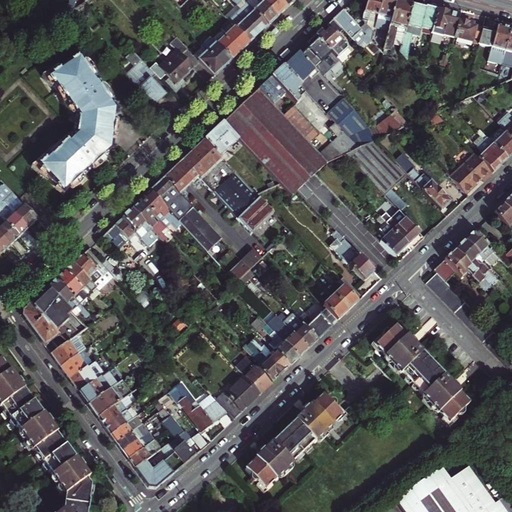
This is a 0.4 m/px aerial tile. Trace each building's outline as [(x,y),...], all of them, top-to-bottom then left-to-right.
[(79,0),(77,0),(60,11),(64,16),(83,3),(79,0)] [(265,25),(241,0),(232,0),(236,4),(239,1),(242,5),(226,21),(228,23),(232,27),(246,42),(256,33),(265,25)] [(241,0),(265,25),(270,20),(274,16),(259,0),(241,0)] [(285,6),(278,0),(259,0),(274,16),(280,11),(285,6)] [(372,27),(378,0),(366,0),(365,3),(364,4),(363,6),(359,19),(361,25),(356,29),(368,41),(372,27)] [(386,26),(393,0),(392,0),(378,0),(372,27),(375,28),(376,23),(386,26)] [(398,46),(408,4),(400,2),(393,0),(386,26),(380,53),(378,59),(383,60),(385,52),(389,53),(391,44),(398,46)] [(239,1),(236,4),(222,17),(226,21),(242,5),(239,1)] [(396,52),(402,59),(409,33),(417,35),(419,26),(429,28),(434,9),(434,8),(423,6),(423,8),(419,7),(408,4),(398,46),(396,52)] [(443,11),(434,9),(429,28),(429,31),(440,34),(441,30),(453,33),(454,25),(452,25),(455,16),(446,13),(446,12),(443,11)] [(356,29),(339,11),(336,14),(329,20),(339,31),(358,50),(368,41),(356,29)] [(452,37),(477,43),(480,28),(468,25),(469,21),(466,20),(456,18),(454,25),(453,33),(452,37)] [(334,36),(339,31),(329,20),(324,25),(328,29),(322,35),(318,31),(316,33),(312,36),(333,58),(336,61),(344,53),(344,47),(334,36)] [(227,32),(232,27),(228,23),(223,28),(227,32)] [(500,59),(508,29),(494,25),(493,31),(490,30),(480,28),(477,43),(489,46),(485,62),(494,64),(495,58),(500,59)] [(246,42),(232,27),(227,32),(213,45),(227,60),(236,52),(246,42)] [(511,29),(508,29),(499,63),(511,65),(509,73),(511,73),(511,29)] [(227,60),(213,45),(203,35),(193,45),(196,48),(217,70),(222,65),(227,60)] [(333,58),(312,36),(307,41),(304,44),(307,47),(298,55),(311,69),(319,77),(326,71),(323,67),(333,58)] [(154,68),(164,78),(166,76),(174,84),(181,76),(190,68),(178,56),(183,51),(172,39),(167,44),(172,50),(154,68)] [(213,74),(217,70),(196,48),(188,56),(209,78),(213,74)] [(285,62),(279,67),(295,84),(311,69),(298,55),(295,52),(285,62)] [(148,79),(152,76),(142,66),(131,54),(124,60),(135,71),(125,81),(150,106),(156,101),(162,95),(148,79)] [(42,176),(59,194),(64,188),(66,191),(70,189),(74,186),(77,182),(79,178),(77,176),(79,174),(80,175),(85,170),(87,172),(92,169),(96,166),(97,164),(100,160),(98,158),(102,154),(102,153),(104,151),(104,145),(105,146),(107,117),(106,117),(107,111),(105,109),(106,108),(103,104),(105,102),(104,98),(102,94),(99,91),(95,87),(93,89),(89,83),(88,83),(86,80),(88,78),(86,73),(84,70),(82,66),(78,63),(76,65),(71,58),(69,60),(68,57),(62,62),(63,64),(51,72),(50,70),(34,78),(45,89),(46,88),(49,93),(48,93),(51,98),(54,104),(58,110),(64,117),(68,115),(71,120),(67,120),(68,134),(72,134),(67,138),(65,135),(61,138),(54,143),(48,149),(44,155),(40,159),(39,158),(27,166),(41,177),(42,176)] [(273,73),(291,93),(297,87),(295,84),(279,67),(273,73)] [(291,97),(291,93),(273,73),(271,75),(266,79),(283,96),(292,106),(296,102),(291,97)] [(166,76),(164,78),(171,86),(174,84),(166,76)] [(283,96),(266,79),(261,84),(255,90),(270,107),(283,96)] [(312,174),(323,163),(314,154),(304,143),(300,139),(296,134),(291,129),(287,125),(283,120),(280,117),(270,107),(255,90),(237,107),(219,124),(235,142),(287,196),(292,191),(312,174)] [(331,122),(334,126),(351,111),(340,99),(323,115),(331,122)] [(430,112),(457,140),(468,129),(479,140),(473,147),(479,153),(474,158),(488,173),(496,165),(504,158),(490,143),(452,103),(430,112)] [(283,120),(293,111),(290,108),(280,117),(283,120)] [(297,115),(293,111),(283,120),(287,125),(297,115)] [(371,141),(365,129),(364,126),(351,111),(334,126),(339,131),(355,148),(357,148),(371,141)] [(393,122),(398,117),(392,111),(388,116),(393,122)] [(301,120),(297,115),(287,125),(291,129),(301,120)] [(511,115),(500,128),(503,131),(511,140),(511,115)] [(399,128),(406,125),(398,117),(393,122),(399,128)] [(305,125),(301,120),(291,129),(296,134),(305,125)] [(325,128),(334,136),(339,131),(334,126),(331,122),(325,128)] [(235,142),(219,124),(209,134),(199,142),(216,160),(235,142)] [(310,129),(305,125),(296,134),(300,139),(310,129)] [(372,126),(365,129),(371,141),(378,138),(372,126)] [(314,134),(310,129),(300,139),(304,143),(314,134)] [(355,148),(339,131),(334,136),(327,142),(339,155),(342,154),(355,148)] [(511,150),(511,140),(503,131),(490,143),(504,158),(511,152),(511,150)] [(393,185),(403,175),(371,141),(357,148),(393,185)] [(193,178),(197,182),(218,162),(216,160),(199,142),(170,170),(164,176),(146,193),(175,223),(188,211),(175,197),(193,178)] [(321,148),(331,159),(339,155),(327,142),(321,148)] [(331,159),(321,148),(314,154),(323,163),(331,159)] [(393,185),(357,148),(355,148),(342,154),(382,196),(389,189),(393,185)] [(474,158),(471,154),(447,177),(463,193),(474,181),(476,179),(479,182),(488,173),(474,158)] [(209,195),(230,175),(218,162),(197,182),(209,195)] [(413,166),(409,170),(416,177),(420,173),(413,166)] [(403,175),(437,211),(442,206),(447,201),(420,173),(416,177),(409,170),(403,175)] [(312,174),(292,191),(305,204),(324,187),(312,174)] [(268,215),(230,175),(209,195),(247,235),(268,215)] [(389,189),(382,196),(396,210),(403,204),(389,189)] [(10,204),(14,199),(6,190),(1,195),(10,204)] [(0,202),(3,205),(25,229),(29,225),(34,220),(14,199),(10,204),(1,195),(0,193),(0,202)] [(136,202),(167,234),(176,225),(175,223),(146,193),(141,198),(136,202)] [(378,193),(366,204),(372,209),(383,199),(378,193)] [(511,195),(511,194),(505,199),(500,204),(511,216),(511,195)] [(167,234),(136,202),(131,207),(127,210),(154,239),(158,243),(162,240),(167,235),(167,234)] [(491,214),(511,235),(511,216),(500,204),(495,209),(491,214)] [(0,220),(15,237),(21,232),(25,229),(3,205),(0,207),(0,220)] [(130,235),(143,249),(154,239),(127,210),(116,221),(110,227),(124,241),(130,235)] [(188,211),(175,223),(176,225),(203,254),(217,241),(188,211)] [(381,212),(377,216),(404,245),(410,239),(417,233),(402,216),(391,226),(389,224),(390,222),(381,212)] [(386,232),(376,241),(391,257),(397,251),(404,245),(377,216),(372,220),(382,230),(384,229),(386,232)] [(0,239),(6,246),(11,241),(15,237),(0,220),(0,239)] [(365,277),(370,272),(330,231),(326,235),(333,242),(336,242),(338,244),(331,250),(360,281),(365,277)] [(467,237),(462,241),(477,256),(482,261),(485,264),(490,259),(493,263),(497,259),(471,232),(467,237)] [(158,243),(171,256),(174,253),(162,240),(158,243)] [(477,256),(462,241),(457,246),(452,250),(489,288),(493,284),(491,282),(493,280),(481,267),(476,266),(471,262),(477,256)] [(434,275),(442,283),(453,273),(458,279),(464,273),(484,293),(489,288),(452,250),(441,261),(431,271),(434,275)] [(97,277),(103,271),(84,251),(75,259),(68,266),(92,291),(94,293),(99,288),(101,290),(106,286),(97,277)] [(231,283),(245,270),(256,260),(247,251),(223,274),(231,283)] [(476,266),(482,261),(477,256),(471,262),(476,266)] [(64,270),(60,274),(83,297),(88,292),(90,294),(92,291),(68,266),(64,270)] [(109,271),(105,274),(114,284),(118,280),(109,271)] [(56,278),(52,281),(76,307),(79,304),(78,302),(83,297),(60,274),(56,278)] [(511,371),(511,355),(442,283),(434,275),(422,286),(509,375),(510,374),(511,371)] [(76,307),(52,281),(47,286),(43,290),(46,293),(65,314),(71,308),(73,310),(76,307)] [(353,303),(359,297),(345,282),(339,288),(353,303)] [(346,309),(353,303),(339,288),(318,307),(321,310),(333,322),(346,309)] [(60,319),(65,314),(46,293),(37,301),(28,310),(50,334),(63,322),(60,319)] [(41,347),(53,337),(50,334),(28,310),(25,307),(17,314),(36,341),(41,347)] [(333,322),(321,310),(308,322),(300,314),(293,321),(313,341),(323,332),(333,322)] [(287,323),(292,318),(288,314),(283,319),(287,323)] [(283,319),(279,323),(304,349),(308,345),(313,341),(293,321),(292,318),(287,323),(283,319)] [(163,345),(182,326),(177,321),(158,340),(163,345)] [(304,349),(279,323),(273,329),(266,322),(263,325),(295,358),(299,354),(304,349)] [(264,345),(268,349),(285,367),(290,362),(295,358),(263,325),(258,329),(265,336),(268,340),(264,345)] [(453,389),(449,384),(442,377),(441,378),(420,356),(421,355),(415,349),(410,345),(404,338),(403,338),(393,328),(388,334),(383,333),(380,336),(381,340),(372,349),(382,359),(383,358),(400,376),(399,377),(420,399),(421,398),(438,415),(436,416),(446,426),(454,418),(460,419),(462,417),(461,411),(467,405),(457,395),(458,394),(453,389)] [(60,343),(53,337),(41,347),(48,357),(55,367),(76,353),(80,349),(71,336),(60,343)] [(268,340),(265,336),(260,340),(264,345),(268,340)] [(255,347),(257,345),(249,337),(247,339),(255,347)] [(285,367),(268,349),(264,353),(257,345),(255,347),(247,339),(244,342),(276,376),(281,371),(285,367)] [(272,380),(276,376),(244,342),(242,345),(249,352),(247,354),(255,363),(251,367),(267,384),(272,380)] [(246,355),(247,354),(249,352),(242,345),(239,347),(246,355)] [(60,374),(65,380),(82,368),(74,357),(77,355),(76,353),(55,367),(60,374)] [(4,371),(0,365),(0,411),(15,432),(14,433),(28,452),(29,451),(48,476),(47,477),(60,496),(58,511),(83,511),(87,487),(83,481),(85,479),(78,469),(70,459),(70,460),(51,435),(52,434),(45,424),(38,415),(37,415),(19,390),(20,390),(13,380),(6,370),(4,371)] [(267,384),(251,367),(239,378),(256,395),(262,390),(267,384)] [(69,387),(74,393),(94,379),(93,376),(90,379),(82,368),(65,380),(69,387)] [(83,406),(106,389),(97,376),(94,379),(74,393),(79,399),(83,406)] [(256,395),(239,378),(222,394),(238,412),(247,403),(256,395)] [(116,402),(106,389),(83,406),(88,412),(92,419),(116,402)] [(219,391),(211,400),(224,413),(230,419),(238,412),(222,394),(219,391)] [(185,395),(180,399),(190,412),(195,408),(185,395)] [(301,410),(295,416),(289,422),(290,422),(268,443),(268,442),(262,448),(256,453),(250,459),(251,459),(241,469),(246,475),(246,480),(248,483),(253,483),(260,489),(270,479),(271,481),(289,464),(287,463),(309,442),(310,443),(327,427),(326,426),(337,416),(330,409),(331,404),(329,401),(323,402),(317,396),(307,405),(301,410)] [(211,400),(209,398),(195,408),(190,412),(180,399),(174,403),(196,434),(213,422),(224,413),(211,400)] [(160,409),(153,401),(149,404),(155,412),(160,409)] [(116,402),(92,419),(96,423),(99,427),(124,409),(120,404),(118,406),(116,402)] [(102,432),(105,436),(132,416),(126,407),(124,409),(99,427),(102,432)] [(165,417),(160,409),(155,412),(153,414),(159,421),(165,417)] [(108,440),(111,444),(138,425),(132,416),(105,436),(108,440)] [(157,423),(171,441),(163,446),(180,466),(188,458),(191,456),(185,449),(183,450),(179,445),(185,439),(166,416),(165,417),(159,421),(157,423)] [(114,449),(117,453),(144,433),(138,425),(111,444),(114,449)] [(120,457),(123,461),(150,441),(144,433),(117,453),(120,457)] [(127,466),(130,471),(140,463),(156,452),(157,451),(150,441),(123,461),(127,466)] [(147,471),(140,463),(130,471),(144,489),(149,491),(180,466),(163,446),(157,451),(156,452),(162,459),(147,471)] [(459,456),(394,502),(400,511),(499,511),(493,504),(459,456)] [(507,511),(499,500),(493,504),(499,511),(507,511)]
